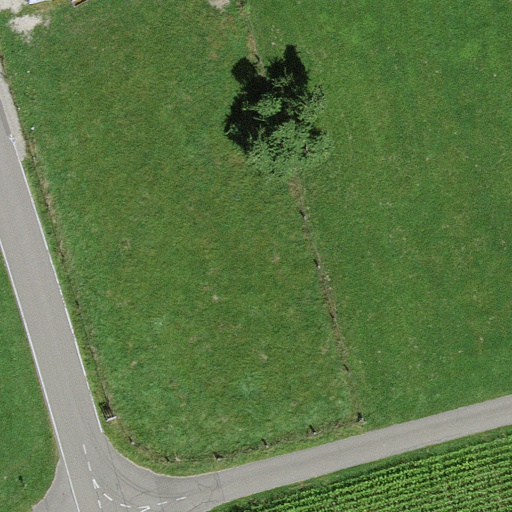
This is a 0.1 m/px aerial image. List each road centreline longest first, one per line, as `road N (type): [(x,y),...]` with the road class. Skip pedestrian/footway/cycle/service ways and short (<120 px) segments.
road 1 (track): [(106,511),(511,407)]
road 2 (unclassified): [(104,511),(0,169)]
